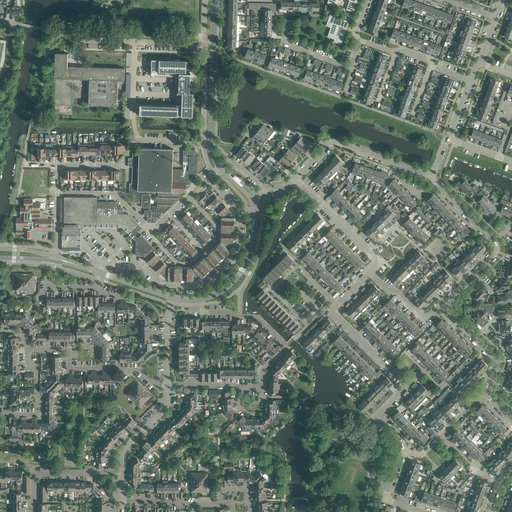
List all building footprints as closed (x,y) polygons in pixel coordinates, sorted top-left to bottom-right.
[(354,12),(358,0),(328,0),(327,3),(335,6),(336,0),(349,0),(346,10),(354,12)] [(388,3),(379,0),(377,6),(385,9),(388,3)] [(409,8),(412,0),(411,0),(404,0),(403,6),(409,8)] [(412,0),(409,8),(414,10),(417,2),(412,0)] [(6,6),(6,8),(6,12),(9,12),(9,15),(19,15),(19,7),(17,7),(17,1),(12,1),(12,6),(6,6)] [(420,12),(423,4),(417,2),(414,10),(420,12)] [(426,15),(429,6),(423,4),(420,12),(426,15)] [(383,15),(385,9),(377,6),(375,12),(383,15)] [(432,17),(435,9),(429,6),(426,15),(426,17),(431,19),(432,17)] [(435,9),(432,17),(438,19),(441,11),(435,9)] [(441,11),(438,19),(444,21),(447,13),(441,11)] [(383,15),(375,12),(373,18),(381,20),(383,15)] [(447,13),(444,21),(450,23),(453,15),(447,13)] [(337,17),(330,15),(326,26),(331,27),(328,37),(335,39),(334,42),(341,44),(349,21),(345,20),(345,19),(338,16),(337,17)] [(381,20),(373,18),(371,24),(379,26),(381,20)] [(466,24),(474,27),(476,21),(468,18),(466,24)] [(379,26),(371,24),(369,30),(372,31),(371,34),(378,36),(378,35),(377,32),(379,26)] [(463,30),(471,33),(474,27),(466,24),(463,30)] [(397,39),(400,31),(394,29),(391,37),(397,39)] [(469,39),(471,33),(463,30),(461,36),(469,39)] [(403,42),(406,34),(400,31),(397,39),(403,42)] [(406,34),(403,42),(409,44),(412,36),(406,34)] [(415,46),(418,38),(412,36),(409,44),(415,46)] [(469,39),(461,36),(459,42),(467,45),(469,39)] [(418,38),(415,46),(421,48),(424,40),(418,38)] [(424,39),(424,40),(421,48),(427,50),(430,42),(426,41),(426,40),(424,39)] [(433,52),(436,44),(430,42),(427,50),(433,52)] [(467,45),(459,42),(457,48),(465,51),(467,45)] [(436,44),(433,52),(439,55),(442,46),(436,44)] [(463,57),(465,51),(457,48),(455,54),(463,57)] [(251,59),(254,51),(248,49),(245,57),(251,59)] [(364,55),(370,57),(372,51),(366,49),(364,55)] [(257,61),(260,53),(254,51),(251,59),(257,61)] [(463,57),(455,54),(449,52),(448,55),(454,57),(453,60),(461,63),(463,57)] [(84,70),(68,69),(68,53),(56,53),(55,74),(55,78),(90,79),(89,105),(117,106),(118,80),(124,81),(125,68),(84,67),(84,70)] [(260,53),(257,61),(263,63),(266,55),(260,53)] [(380,54),(377,60),(385,63),(388,57),(380,54)] [(275,68),(278,60),(279,58),(276,57),(275,58),(272,57),(269,65),(275,68)] [(140,104),(140,114),(179,116),(179,115),(182,115),(181,116),(193,116),(194,93),(190,93),(191,77),(191,73),(189,73),(186,73),(186,72),(187,72),(187,60),(152,59),(151,74),(169,75),(169,74),(176,74),(175,92),(179,93),(178,106),(140,104)] [(281,70),(284,62),(278,60),(275,68),(281,70)] [(375,66),(383,69),(385,63),(377,60),(375,66)] [(284,62),(281,70),(287,72),(290,64),(284,62)] [(293,74),(296,66),(290,64),(287,72),(293,74)] [(296,66),(293,74),(299,76),(302,68),(296,66)] [(381,75),(383,69),(375,66),(373,72),(381,75)] [(414,67),(412,72),(420,75),(422,69),(414,67)] [(310,80),(313,72),(307,70),(304,78),(310,80)] [(410,79),(418,81),(420,75),(412,72),(408,71),(407,74),(411,75),(410,79)] [(316,82),(319,74),(313,72),(310,80),(316,82)] [(381,75),(373,72),(371,77),(379,80),(381,75)] [(322,85),(325,77),(319,74),(316,82),(322,85)] [(331,79),(332,77),(326,75),(325,77),(322,85),(328,87),(331,79)] [(356,79),(361,81),(367,83),(369,83),(377,86),(379,80),(371,77),(369,77),(368,80),(357,76),(356,79)] [(443,77),(441,83),(444,84),(452,87),(454,81),(443,77)] [(331,79),(328,87),(334,89),(337,81),(331,79)] [(416,87),(418,81),(410,79),(408,84),(416,87)] [(492,79),(490,84),(497,87),(499,81),(492,79)] [(343,83),(337,81),(334,89),(340,91),(343,83)] [(369,83),(367,83),(361,81),(360,83),(366,86),(365,89),(366,89),(374,92),(377,86),(369,83)] [(416,87),(408,84),(405,90),(413,93),(416,87)] [(442,90),(450,93),(452,87),(444,84),(442,90)] [(488,90),(495,93),(497,87),(490,84),(488,90)] [(372,98),(374,92),(366,89),(364,95),(372,98)] [(411,99),(413,93),(405,90),(403,96),(411,99)] [(447,99),(450,93),(442,90),(439,96),(447,99)] [(486,96),(493,98),(495,93),(488,90),(486,96)] [(372,98),(364,95),(362,101),(370,104),(372,98)] [(401,102),(409,105),(411,99),(403,96),(401,102)] [(447,99),(439,96),(437,102),(445,105),(447,99)] [(491,104),(493,98),(486,96),(484,101),(491,104)] [(70,113),(70,98),(64,97),(64,100),(55,99),(54,112),(70,113)] [(491,104),(484,101),(482,107),(489,109),(491,104)] [(407,111),(409,105),(401,102),(399,108),(407,111)] [(445,105),(437,102),(435,108),(443,111),(445,105)] [(487,115),(489,109),(482,107),(480,112),(487,115)] [(405,117),(407,111),(399,108),(398,110),(395,109),(393,115),(399,117),(400,115),(405,117)] [(433,114),(441,117),(443,111),(435,108),(433,114)] [(487,115),(480,112),(478,118),(485,121),(487,115)] [(439,123),(441,117),(433,114),(431,120),(439,123)] [(439,123),(431,120),(428,119),(425,127),(431,129),(432,127),(437,129),(439,123)] [(258,131),(266,138),(268,139),(275,130),(270,127),(269,129),(263,125),(258,131)] [(477,139),(479,132),(473,130),(471,137),(477,139)] [(266,138),(258,131),(253,137),(258,142),(256,144),(261,148),(263,144),(268,139),(266,138)] [(482,141),(485,134),(479,132),(477,139),(482,141)] [(488,143),(491,136),(485,134),(482,141),(488,143)] [(294,141),(304,149),(309,143),(300,135),(294,141)] [(493,145),(496,138),(491,136),(488,143),(493,145)] [(496,138),(493,145),(499,147),(502,140),(496,138)] [(117,143),(117,153),(123,153),(123,152),(126,152),(126,145),(125,145),(125,141),(122,141),(122,143),(117,143)] [(299,156),(304,149),(294,141),(293,143),(293,144),(292,144),(292,145),(293,145),(293,146),(291,149),(299,156)] [(40,156),(40,146),(40,143),(35,143),(35,146),(32,146),(32,152),(34,152),(34,156),(40,156)] [(243,160),(249,152),(251,150),(244,145),(236,154),(243,160)] [(154,203),(154,197),(151,197),(151,195),(155,195),(155,191),(158,191),(172,192),(173,169),(174,149),(139,148),(139,154),(133,154),(133,158),(129,158),(128,167),(133,167),(132,190),(130,190),(130,194),(134,194),(134,203),(142,203),(142,207),(151,208),(151,203),(154,203)] [(189,161),(189,169),(189,173),(194,174),(198,174),(198,156),(195,156),(196,150),(184,149),(183,161),(189,161)] [(288,150),(283,156),(291,163),(296,156),(288,150)] [(249,152),(243,160),(249,165),(256,157),(249,152)] [(333,160),(339,167),(341,168),(345,164),(336,155),(332,159),(333,161),(333,160)] [(291,163),(283,156),(279,161),(277,160),(274,163),(279,167),(280,165),(286,169),(291,163)] [(257,172),(264,164),(257,158),(251,166),(257,172)] [(337,169),(339,167),(333,160),(333,161),(329,164),(337,172),(339,171),(337,169)] [(266,161),(264,164),(257,172),(264,177),(268,172),(271,174),(275,168),(273,166),(266,161)] [(337,172),(329,164),(328,163),(327,165),(328,166),(326,168),(333,176),(337,172)] [(357,175),(361,165),(355,163),(352,173),(357,175)] [(363,175),(366,167),(361,165),(357,175),(362,177),(363,175)] [(368,177),(371,169),(366,167),(363,175),(368,177)] [(322,172),(328,178),(330,180),(333,176),(326,168),(323,170),(322,169),(320,171),(322,172)] [(191,177),(194,174),(189,173),(189,169),(173,169),(172,192),(158,191),(158,199),(157,200),(158,201),(158,206),(158,208),(167,208),(169,206),(172,206),(172,203),(176,199),(179,200),(179,196),(183,193),(187,193),(187,189),(190,186),(192,186),(192,183),(190,183),(191,177)] [(371,169),(368,177),(367,178),(372,180),(373,179),(376,170),(371,169)] [(64,180),(70,180),(70,170),(64,170),(64,173),(61,173),(61,182),(64,182),(64,180)] [(381,172),(376,170),(373,179),(378,180),(381,172)] [(381,172),(378,180),(377,182),(382,184),(382,185),(384,186),(385,184),(391,176),(386,174),(387,172),(381,170),(381,172)] [(114,171),(114,180),(123,180),(123,171),(119,171),(114,171)] [(318,176),(324,182),(328,178),(322,172),(318,176)] [(324,182),(318,176),(316,178),(314,177),(313,178),(315,181),(313,182),(320,189),(326,183),(324,182)] [(391,176),(385,184),(391,190),(398,183),(394,179),(391,176)] [(459,186),(463,190),(470,184),(465,180),(463,182),(461,179),(456,184),(459,187),(459,186)] [(394,194),(401,187),(398,183),(391,190),(389,192),(392,196),(394,194)] [(470,184),(463,190),(468,195),(472,191),(474,194),(479,189),(475,184),(472,187),(470,184)] [(403,185),(401,187),(394,194),(398,198),(405,191),(403,188),(404,187),(403,185)] [(333,199),(340,193),(341,192),(337,188),(329,195),(326,199),(328,200),(331,197),(333,199)] [(482,206),(488,200),(486,197),(489,194),(485,190),(480,195),(482,197),(478,202),(482,206)] [(402,201),(403,201),(409,194),(405,191),(398,198),(402,202),(402,201)] [(205,198),(210,204),(217,197),(213,192),(209,195),(207,193),(205,195),(204,194),(197,200),(200,203),(205,198)] [(334,207),(343,197),(340,193),(333,199),(336,201),(332,205),(334,207)] [(413,198),(409,194),(403,201),(407,204),(413,198)] [(431,205),(437,198),(433,194),(427,200),(431,205)] [(97,224),(97,202),(97,197),(64,197),(64,198),(60,198),(60,222),(62,224),(62,235),(79,235),(79,224),(97,224)] [(214,208),(222,201),(217,197),(214,200),(210,204),(208,205),(212,210),(214,208)] [(341,207),(347,201),(343,197),(334,207),(335,208),(339,205),(341,207)] [(413,198),(407,204),(411,208),(418,201),(414,197),(413,198)] [(41,211),(41,202),(33,202),(33,198),(25,198),(25,206),(21,206),(20,218),(17,218),(16,234),(24,234),(24,238),(36,238),(36,234),(48,234),(48,230),(52,230),(52,218),(48,218),(48,214),(44,214),(44,211),(41,211)] [(435,209),(442,202),(437,198),(431,205),(435,209)] [(488,200),(482,206),(486,210),(491,206),(493,208),(497,203),(494,199),(491,202),(488,200)] [(508,206),(510,202),(502,199),(499,206),(502,208),(500,213),(505,214),(508,206)] [(218,213),(226,206),(222,201),(214,208),(218,213)] [(341,214),(351,204),(347,201),(341,207),(343,209),(340,213),(341,214)] [(349,214),(355,208),(356,207),(354,205),(357,202),(355,201),(352,203),(351,204),(341,214),(343,216),(345,213),(346,212),(349,214)] [(438,214),(439,213),(446,206),(442,202),(435,209),(434,210),(438,214)] [(161,214),(167,208),(158,208),(158,206),(152,206),(152,209),(148,209),(148,210),(145,210),(145,217),(147,217),(147,220),(149,223),(155,223),(157,221),(157,217),(161,217),(161,214)] [(226,206),(218,213),(222,217),(232,218),(232,214),(230,211),(226,206)] [(389,206),(384,211),(391,219),(394,216),(397,220),(400,217),(389,206)] [(443,217),(450,210),(446,206),(439,213),(443,217)] [(352,218),(353,218),(359,212),(355,208),(349,214),(352,218)] [(124,210),(124,225),(131,232),(132,234),(134,235),(142,227),(129,214),(124,214),(124,210)] [(450,210),(443,217),(447,221),(454,214),(450,210)] [(185,224),(191,218),(190,216),(191,214),(189,211),(187,213),(187,214),(181,219),(185,224)] [(357,222),(364,215),(360,211),(359,212),(353,218),(349,222),(351,223),(354,220),(357,222)] [(389,221),(391,219),(384,211),(380,215),(391,226),(392,224),(389,221)] [(314,218),(320,224),(324,220),(318,214),(314,218)] [(451,225),(458,218),(454,214),(447,221),(451,225)] [(391,226),(380,215),(376,219),(384,226),(386,224),(389,227),(391,226)] [(169,267),(168,277),(168,280),(194,280),(194,279),(198,280),(201,276),(202,277),(230,251),(229,250),(232,247),(233,243),(234,243),(234,218),(232,218),(222,217),(221,242),(210,253),(209,254),(206,251),(205,251),(204,253),(204,254),(207,257),(205,258),(193,268),(169,267)] [(188,227),(195,221),(191,218),(185,224),(188,227)] [(310,222),(316,228),(320,224),(314,218),(310,222)] [(414,222),(410,218),(402,226),(404,227),(405,226),(407,228),(414,222)] [(455,229),(462,223),(458,218),(451,225),(455,229)] [(384,226),(376,219),(372,223),(380,230),(384,226)] [(188,227),(192,231),(200,224),(197,220),(195,221),(188,227)] [(313,232),(316,228),(310,222),(307,226),(313,232)] [(411,232),(418,225),(414,222),(407,228),(411,232)] [(368,226),(376,234),(378,231),(382,235),(383,233),(381,231),(380,230),(372,223),(368,226)] [(455,229),(459,233),(466,227),(462,223),(455,229)] [(200,224),(192,231),(196,235),(204,228),(200,224)] [(171,236),(177,230),(174,226),(172,227),(170,225),(164,231),(166,234),(167,232),(171,236)] [(422,229),(418,225),(411,232),(410,233),(411,235),(413,234),(415,236),(422,229)] [(313,232),(307,226),(303,230),(309,236),(313,232)] [(374,236),(376,234),(368,226),(363,232),(370,238),(371,237),(376,241),(377,240),(374,236)] [(470,231),(466,227),(459,233),(458,234),(464,241),(468,236),(466,234),(470,231)] [(206,233),(208,232),(204,228),(196,235),(199,239),(206,233)] [(329,239),(335,233),(331,229),(325,235),(329,239)] [(422,229),(415,236),(417,238),(416,239),(417,241),(425,233),(422,229)] [(175,240),(181,234),(177,230),(171,236),(175,240)] [(305,239),(309,236),(303,230),(299,234),(305,239)] [(210,237),(206,233),(199,239),(203,243),(202,244),(204,246),(210,241),(208,239),(210,237)] [(333,243),(338,237),(335,233),(329,239),(333,243)] [(425,233),(417,241),(419,243),(420,241),(423,244),(429,237),(425,233)] [(144,256),(152,249),(154,247),(142,234),(137,239),(139,240),(138,254),(139,254),(140,254),(144,254),(144,256)] [(178,244),(185,238),(181,234),(175,240),(178,244)] [(305,239),(299,234),(295,237),(301,243),(305,239)] [(301,243),(295,237),(291,241),(297,247),(301,243)] [(336,247),(342,241),(338,237),(333,243),(336,247)] [(185,238),(178,244),(177,245),(181,249),(188,242),(185,238)] [(79,241),(62,241),(62,250),(78,250),(79,241)] [(293,251),(297,247),(291,241),(287,245),(293,251)] [(336,247),(340,251),(346,245),(342,241),(336,247)] [(186,252),(192,246),(188,242),(181,249),(184,254),(186,252)] [(477,246),(483,252),(487,248),(481,242),(477,246)] [(344,255),(350,249),(346,245),(340,251),(344,255)] [(196,250),(192,246),(186,252),(189,256),(191,255),(193,257),(199,252),(196,249),(196,250)] [(479,256),(483,252),(477,246),(473,250),(479,256)] [(148,261),(156,254),(152,249),(144,256),(148,261)] [(348,258),(354,253),(350,249),(344,255),(348,258)] [(468,253),(475,260),(479,256),(473,250),(472,249),(468,253)] [(413,253),(421,262),(425,258),(418,251),(416,253),(415,252),(413,253)] [(306,262),(312,256),(308,252),(303,258),(306,262)] [(352,262),(358,256),(354,253),(348,258),(352,262)] [(417,265),(421,262),(413,253),(411,255),(413,256),(411,259),(417,265)] [(471,264),(475,260),(468,253),(464,257),(465,258),(471,264)] [(153,266),(160,259),(156,254),(148,261),(153,266)] [(264,288),(266,286),(269,283),(271,285),(295,261),(288,254),(264,278),(265,279),(258,286),(262,290),(257,295),(294,333),(302,325),(264,288)] [(310,265),(316,259),(312,256),(306,262),(310,265)] [(356,266),(361,260),(358,256),(352,262),(356,266)] [(461,262),(467,268),(469,266),(471,267),(472,266),(471,264),(465,258),(464,257),(460,261),(461,262)] [(157,270),(165,263),(160,259),(153,266),(157,270)] [(316,259),(310,265),(314,269),(320,263),(316,259)] [(417,265),(411,259),(408,261),(407,259),(405,261),(413,269),(417,265)] [(461,262),(460,261),(458,259),(454,263),(457,266),(463,273),(465,271),(465,272),(468,269),(467,268),(461,262)] [(361,260),(356,266),(359,270),(365,264),(361,260)] [(413,269),(405,261),(404,263),(405,264),(403,266),(410,273),(413,269)] [(165,263),(157,270),(161,275),(162,274),(165,277),(168,277),(169,267),(165,263)] [(320,263),(314,269),(318,273),(324,267),(320,263)] [(410,273),(403,266),(401,269),(399,267),(398,269),(406,277),(410,273)] [(463,273),(457,266),(453,270),(459,277),(463,273)] [(322,277),(328,271),(324,267),(318,273),(322,277)] [(511,268),(508,267),(507,270),(505,270),(504,272),(501,271),(498,277),(502,278),(507,278),(508,277),(511,278),(511,275),(511,268)] [(406,277),(398,269),(396,270),(397,272),(395,274),(402,281),(406,277)] [(330,273),(328,271),(322,277),(326,281),(331,275),(333,273),(331,271),(330,273)] [(445,271),(441,275),(448,281),(452,277),(445,271)] [(35,291),(35,274),(27,274),(27,282),(27,283),(23,283),(23,282),(23,274),(15,274),(15,291),(35,291)] [(402,281),(395,274),(393,276),(392,275),(390,277),(398,285),(402,281)] [(331,275),(326,281),(329,284),(335,279),(331,275)] [(449,282),(448,281),(441,275),(437,278),(444,285),(446,283),(448,284),(449,282)] [(434,282),(440,289),(442,290),(444,289),(442,287),(444,285),(437,278),(434,282)] [(335,279),(329,284),(333,288),(339,282),(335,279)] [(370,289),(377,295),(382,290),(379,287),(378,288),(371,281),(369,283),(372,286),(370,289)] [(339,282),(333,288),(337,292),(343,286),(339,282)] [(430,286),(436,293),(440,289),(434,282),(430,286)] [(508,292),(511,293),(511,292),(511,286),(509,286),(509,282),(500,282),(500,289),(508,289),(508,292)] [(433,297),(436,293),(430,286),(426,290),(433,297)] [(364,287),(363,289),(373,299),(377,295),(370,289),(368,291),(364,287)] [(478,301),(487,293),(481,288),(473,296),(478,301)] [(373,299),(363,289),(361,291),(365,294),(362,296),(369,303),(373,299)] [(433,297),(426,290),(422,294),(429,300),(433,297)] [(425,304),(429,300),(422,294),(420,292),(418,293),(420,295),(418,298),(425,304)] [(511,298),(511,293),(508,292),(506,292),(506,296),(498,296),(498,303),(507,303),(507,298),(511,298)] [(369,303),(362,296),(360,299),(357,295),(355,297),(365,307),(369,303)] [(387,311),(394,303),(392,301),(396,298),(394,296),(390,299),(383,307),(387,311)] [(355,304),(361,311),(365,307),(355,297),(353,298),(357,302),(355,304)] [(426,306),(425,304),(418,298),(414,302),(421,308),(423,306),(425,307),(426,306)] [(394,303),(387,311),(390,315),(392,314),(402,304),(400,302),(398,304),(397,306),(394,303)] [(349,303),(347,304),(358,314),(361,311),(355,304),(353,306),(349,303)] [(358,314),(347,304),(346,306),(349,309),(347,312),(354,318),(358,314)] [(392,314),(390,315),(394,319),(395,318),(402,311),(400,309),(403,305),(402,304),(392,314)] [(129,305),(129,313),(134,313),(138,316),(142,312),(137,306),(132,306),(132,305),(129,305)] [(25,310),(23,315),(20,323),(23,326),(30,319),(32,317),(25,310)] [(406,315),(409,311),(408,310),(404,313),(402,311),(395,318),(399,322),(406,315)] [(487,315),(483,310),(480,313),(479,313),(474,318),(481,325),(486,320),(484,317),(487,315)] [(506,320),(508,320),(511,320),(511,314),(507,314),(507,310),(498,310),(498,317),(506,317),(506,320)] [(406,315),(399,322),(398,323),(402,327),(403,325),(405,323),(410,319),(408,317),(409,315),(411,313),(409,311),(406,315)] [(148,325),(150,325),(150,316),(149,314),(147,316),(142,312),(138,316),(141,320),(141,325),(148,325)] [(10,324),(10,313),(2,313),(2,319),(5,319),(5,324),(7,324),(7,325),(9,325),(9,323),(10,323),(10,324)] [(407,329),(417,319),(415,317),(412,321),(410,319),(403,325),(407,329)] [(324,323),(330,329),(334,325),(328,318),(324,323)] [(30,319),(23,326),(26,329),(34,325),(33,324),(34,322),(30,319)] [(409,334),(417,326),(415,324),(417,323),(419,321),(417,319),(407,329),(405,331),(409,334)] [(439,330),(446,323),(447,322),(445,320),(444,322),(442,319),(435,326),(439,330)] [(511,320),(508,320),(506,320),(501,321),(501,324),(500,324),(500,332),(510,332),(510,324),(511,323),(511,320)] [(367,331),(373,325),(369,321),(359,331),(361,333),(364,329),(367,331)] [(448,325),(449,324),(447,322),(446,323),(439,330),(443,334),(450,327),(448,325)] [(320,327),(326,333),(330,329),(324,323),(320,327)] [(36,325),(34,325),(26,329),(26,333),(30,333),(30,339),(36,339),(36,333),(39,333),(39,328),(39,327),(38,326),(37,326),(36,325)] [(367,339),(377,329),(373,325),(367,331),(369,334),(365,337),(367,339)] [(417,326),(409,334),(413,338),(415,337),(416,338),(418,336),(417,335),(418,334),(420,335),(426,328),(423,325),(420,329),(417,326)] [(257,333),(256,332),(251,327),(247,327),(247,326),(243,326),(243,333),(249,333),(252,337),(257,333)] [(95,327),(93,327),(84,327),(84,338),(86,338),(86,336),(91,336),(95,327)] [(96,328),(95,327),(91,336),(94,340),(93,341),(94,342),(102,334),(96,328)] [(322,337),(326,333),(320,327),(316,331),(322,337)] [(450,327),(443,334),(447,338),(455,330),(453,328),(452,329),(450,327)] [(374,339),(381,332),(377,329),(367,339),(368,340),(371,338),(372,337),(374,339)] [(256,341),(264,332),(263,330),(260,333),(258,331),(256,332),(257,333),(252,337),(256,341)] [(451,342),(457,335),(455,333),(456,331),(455,330),(447,338),(451,342)] [(322,337),(316,331),(312,335),(318,341),(322,337)] [(71,332),(66,332),(66,346),(68,346),(68,342),(68,340),(71,340),(75,340),(75,332),(71,332)] [(260,345),(266,339),(264,337),(266,334),(264,332),(256,341),(260,345)] [(381,332),(374,339),(376,341),(373,345),(374,346),(385,336),(381,332)] [(314,345),(318,341),(312,335),(309,337),(306,333),(304,335),(307,339),(314,345)] [(110,342),(109,341),(102,334),(94,342),(96,343),(96,342),(100,346),(110,342)] [(6,343),(16,343),(16,342),(19,342),(19,340),(18,340),(18,338),(12,338),(12,335),(6,335),(6,343)] [(455,345),(461,339),(457,335),(451,342),(455,345)] [(337,346),(344,340),(340,336),(333,342),(337,346)] [(382,347),(388,340),(385,336),(374,346),(376,348),(380,344),(382,347)] [(180,349),(190,349),(190,343),(200,343),(200,338),(191,338),(191,339),(190,339),(190,338),(184,338),(184,342),(180,342),(180,349)] [(266,339),(260,345),(264,348),(272,340),(270,338),(268,341),(266,339)] [(458,350),(465,343),(466,342),(462,338),(461,339),(455,345),(454,346),(458,350)] [(314,345),(307,339),(303,343),(304,343),(301,345),(306,350),(308,348),(310,349),(314,345)] [(267,352),(273,346),(272,344),(274,342),(272,340),(264,348),(267,352)] [(341,350),(348,344),(344,340),(337,346),(341,350)] [(388,340),(382,347),(386,350),(392,344),(388,340)] [(414,352),(413,353),(415,355),(416,354),(423,347),(424,345),(419,340),(411,347),(413,348),(412,350),(414,352)] [(110,353),(110,343),(110,342),(100,346),(100,351),(99,351),(99,352),(110,353)] [(140,352),(144,356),(150,351),(150,346),(151,346),(151,343),(143,343),(143,348),(140,352)] [(467,345),(465,343),(458,350),(457,351),(460,355),(462,353),(470,345),(469,343),(467,345)] [(345,354),(352,348),(348,344),(341,350),(345,354)] [(389,354),(396,348),(392,344),(386,350),(385,352),(384,352),(382,354),(384,356),(387,352),(389,354)] [(470,345),(462,353),(466,357),(473,350),(471,348),(472,347),(470,345)] [(273,346),(267,352),(271,356),(275,353),(276,352),(280,348),(278,346),(275,348),(273,346)] [(420,357),(426,351),(423,347),(416,354),(420,357)] [(350,358),(356,352),(352,348),(345,354),(350,358)] [(400,352),(396,348),(389,354),(392,356),(388,360),(390,362),(400,352)] [(285,352),(293,361),(297,357),(291,351),(289,353),(287,350),(285,352)] [(423,361),(430,355),(426,351),(420,357),(423,361)] [(131,362),(135,362),(139,362),(144,356),(140,352),(136,355),(131,355),(131,362)] [(296,363),(293,361),(285,352),(283,354),(285,356),(283,358),(290,364),(292,367),(296,363)] [(356,352),(350,358),(354,362),(360,356),(356,352)] [(427,365),(434,358),(430,355),(423,361),(427,365)] [(358,366),(364,360),(360,356),(354,362),(358,366)] [(436,357),(434,358),(427,365),(431,369),(438,362),(439,360),(436,357)] [(290,364),(283,358),(282,360),(279,358),(277,360),(286,368),(290,364)] [(486,361),(483,358),(478,363),(486,371),(487,369),(486,368),(488,366),(485,362),(486,361)] [(286,368),(277,360),(275,362),(278,364),(276,366),(277,368),(282,372),(286,368)] [(356,368),(360,372),(368,364),(364,360),(358,366),(356,368)] [(435,373),(442,366),(438,362),(431,369),(435,373)] [(484,373),(486,371),(478,363),(474,367),(480,374),(483,371),(484,373)] [(364,376),(366,374),(372,368),(368,364),(360,372),(364,376)] [(18,365),(8,365),(8,370),(13,370),(13,373),(20,373),(20,368),(21,368),(21,366),(18,366),(18,365)] [(442,366),(435,373),(437,375),(436,376),(437,378),(439,377),(445,370),(442,366)] [(480,374),(474,367),(470,371),(478,379),(480,377),(478,376),(480,374)] [(271,381),(278,381),(278,376),(282,372),(277,368),(272,373),(272,377),(271,377),(271,381)] [(372,368),(366,374),(370,378),(376,372),(372,368)] [(464,373),(466,375),(473,381),(475,379),(476,380),(478,379),(470,371),(468,369),(464,373)] [(449,374),(445,370),(439,377),(443,381),(449,374)] [(94,383),(94,371),(92,371),(92,375),(89,375),(89,378),(85,378),(85,384),(89,384),(89,383),(94,383)] [(60,373),(53,373),(53,378),(49,382),(53,386),(60,380),(59,379),(59,376),(60,376),(60,373)] [(455,375),(453,373),(446,379),(448,381),(455,375)] [(469,385),(473,381),(466,375),(464,373),(461,377),(462,378),(469,385)] [(111,377),(111,383),(116,383),(119,387),(124,382),(122,379),(121,380),(118,377),(111,377)] [(383,382),(389,388),(393,384),(387,377),(383,382)] [(469,385),(462,378),(461,377),(457,381),(458,382),(465,389),(469,385)] [(66,387),(66,380),(63,380),(61,380),(60,380),(53,386),(58,390),(61,387),(64,387),(64,388),(67,388),(66,387)] [(53,386),(49,382),(45,385),(40,385),(40,392),(44,392),(46,391),(47,392),(53,386)] [(140,408),(152,396),(138,382),(126,394),(140,408)] [(379,386),(385,392),(389,388),(383,382),(379,386)] [(465,389),(458,382),(454,386),(461,393),(465,389)] [(20,388),(20,385),(12,385),(12,388),(10,388),(10,395),(20,396),(20,391),(20,388)] [(422,385),(418,389),(424,396),(429,391),(422,385)] [(47,399),(54,399),(54,394),(58,390),(53,386),(47,392),(48,393),(48,396),(47,396),(47,399)] [(282,386),(270,386),(270,391),(269,391),(269,395),(275,395),(275,392),(278,392),(278,389),(282,389),(282,386)] [(381,396),(385,392),(379,386),(375,390),(381,396)] [(26,390),(26,398),(27,398),(27,401),(29,401),(29,400),(31,400),(31,396),(34,396),(34,388),(26,388),(26,390)] [(422,401),(426,397),(424,396),(418,389),(414,393),(422,401)] [(371,394),(377,400),(381,396),(375,390),(371,394)] [(187,402),(197,402),(197,393),(191,393),(191,396),(185,396),(185,399),(185,401),(187,401),(187,402)] [(422,401),(414,393),(410,397),(418,405),(422,401)] [(452,399),(458,405),(462,401),(454,393),(450,397),(452,399)] [(373,404),(377,400),(371,394),(367,398),(373,404)] [(20,396),(10,395),(10,405),(18,405),(18,403),(20,403),(20,400),(20,396)] [(229,395),(222,395),(222,404),(232,404),(232,402),(235,402),(235,401),(234,401),(234,398),(229,398),(229,395)] [(418,405),(410,397),(406,401),(414,410),(418,405)] [(373,404),(367,398),(362,402),(369,408),(373,404)] [(454,409),(458,405),(452,399),(448,403),(454,409)] [(266,409),(276,409),(276,400),(270,400),(270,403),(265,403),(265,405),(264,405),(264,407),(266,407),(266,409)] [(369,408),(362,402),(358,406),(360,407),(358,410),(362,414),(364,412),(365,412),(369,408)] [(454,409),(448,403),(444,407),(450,413),(454,409)] [(478,417),(480,415),(487,409),(488,408),(486,405),(485,407),(482,404),(479,408),(477,407),(472,412),(478,417)] [(184,409),(191,416),(195,413),(197,410),(195,410),(187,406),(184,409)] [(450,413),(444,407),(440,411),(446,417),(450,413)] [(180,413),(187,420),(191,416),(184,409),(183,410),(181,408),(180,410),(181,410),(179,412),(180,413)] [(232,408),(225,411),(226,413),(225,414),(231,420),(235,416),(233,414),(236,411),(232,408)] [(397,421),(403,415),(397,408),(391,413),(394,416),(392,417),(397,421)] [(266,413),(279,418),(279,409),(276,409),(266,409),(266,413)] [(446,417),(440,411),(438,409),(434,413),(436,415),(442,421),(446,417)] [(484,419),(491,413),(487,409),(480,415),(484,419)] [(180,413),(176,417),(184,424),(187,420),(180,413)] [(263,416),(272,425),(279,418),(266,413),(263,416)] [(484,419),(488,423),(495,417),(496,415),(494,414),(493,415),(491,413),(484,419)] [(54,415),(47,416),(47,419),(48,419),(48,421),(47,422),(54,429),(58,424),(54,420),(54,415)] [(126,420),(131,425),(132,424),(134,426),(135,424),(134,424),(136,422),(129,415),(125,419),(126,420)] [(401,425),(407,419),(403,415),(397,421),(401,425)] [(442,421),(436,415),(432,419),(438,425),(442,421)] [(243,427),(246,419),(243,416),(240,418),(238,416),(234,421),(240,427),(241,425),(243,427)] [(265,432),(272,425),(263,416),(260,419),(265,432)] [(19,431),(19,423),(19,421),(16,421),(16,420),(13,420),(13,421),(12,421),(12,417),(8,417),(8,424),(13,424),(13,425),(13,426),(13,431),(14,431),(14,436),(9,436),(9,440),(19,440),(19,438),(19,431)] [(179,427),(178,427),(180,428),(184,424),(176,417),(173,421),(179,427)] [(492,427),(499,421),(495,417),(488,423),(492,427)] [(251,427),(251,419),(246,419),(243,427),(241,431),(250,432),(250,429),(251,429),(251,427)] [(256,427),(256,429),(256,432),(265,432),(260,419),(256,419),(256,427)] [(407,419),(401,425),(405,429),(411,423),(407,419)] [(438,425),(432,419),(428,423),(434,429),(438,425)] [(127,429),(130,432),(131,430),(134,428),(131,425),(126,420),(124,422),(122,423),(127,429)] [(179,427),(173,421),(172,422),(170,420),(169,421),(169,422),(168,423),(175,430),(178,427),(179,427)] [(119,421),(115,424),(116,425),(124,434),(126,432),(127,433),(128,431),(126,430),(127,429),(122,423),(119,421)] [(496,432),(503,425),(499,421),(492,427),(496,432)] [(40,423),(40,429),(40,431),(40,432),(43,432),(49,437),(55,430),(54,429),(48,423),(44,423),(44,422),(40,422),(40,423)] [(164,427),(171,434),(173,436),(177,432),(175,430),(168,423),(164,427)] [(411,423),(405,429),(409,433),(415,427),(411,423)] [(503,425),(496,432),(500,436),(507,429),(505,427),(506,426),(504,423),(503,425)] [(112,429),(119,436),(123,433),(124,434),(116,425),(112,429)] [(453,442),(463,432),(465,431),(460,426),(452,435),(455,437),(451,441),(453,442)] [(167,438),(171,434),(164,427),(160,431),(167,438)] [(409,433),(413,437),(419,431),(415,427),(409,433)] [(430,428),(428,430),(433,434),(434,437),(437,434),(435,432),(430,428)] [(115,440),(119,436),(112,429),(108,433),(115,440)] [(417,441),(423,435),(425,433),(421,429),(419,431),(413,437),(417,441)] [(167,438),(160,431),(156,435),(163,442),(167,438)] [(115,440),(108,433),(108,432),(104,436),(106,438),(113,445),(114,444),(115,444),(116,443),(115,441),(115,440)] [(460,443),(467,436),(463,432),(453,442),(455,444),(458,440),(460,443)] [(159,446),(163,442),(156,435),(152,439),(159,446)] [(427,439),(423,435),(417,441),(421,445),(427,439)] [(461,450),(471,440),(467,436),(460,443),(463,445),(459,449),(461,450)] [(113,445),(106,438),(102,442),(109,449),(110,448),(112,450),(113,449),(113,448),(114,446),(113,445)] [(159,446),(152,439),(151,440),(150,440),(149,441),(150,443),(155,449),(155,450),(159,446)] [(468,451),(475,444),(471,440),(461,450),(463,452),(466,448),(468,451)] [(151,453),(151,452),(153,451),(155,449),(150,443),(147,441),(145,443),(143,445),(146,447),(147,448),(151,453)] [(106,452),(109,449),(102,442),(98,446),(100,447),(98,449),(106,452)] [(469,458),(479,448),(475,444),(468,451),(471,453),(467,457),(469,458)] [(510,457),(511,454),(511,450),(507,446),(503,450),(510,457)] [(146,447),(145,448),(143,447),(142,448),(142,449),(141,450),(142,452),(142,451),(148,457),(149,458),(149,459),(150,459),(154,455),(151,452),(151,453),(147,448),(146,447)] [(106,452),(98,449),(96,448),(96,456),(106,456),(106,452)] [(479,448),(469,458),(471,460),(474,457),(477,459),(484,452),(479,448)] [(149,458),(148,457),(142,451),(142,452),(141,452),(139,450),(138,452),(139,452),(137,454),(145,463),(149,459),(149,458)] [(499,454),(506,461),(507,462),(509,460),(508,459),(510,457),(503,450),(499,454)] [(502,465),(506,461),(499,454),(495,458),(502,465)] [(502,465),(495,458),(491,462),(499,470),(501,468),(500,467),(502,465)] [(140,468),(143,465),(137,459),(132,464),(132,469),(131,469),(131,472),(138,472),(140,472),(141,472),(141,469),(140,468)] [(451,464),(458,470),(462,466),(455,460),(451,464)] [(410,466),(419,470),(421,464),(412,461),(410,466)] [(499,470),(491,462),(487,466),(494,473),(496,470),(498,472),(499,470)] [(234,472),(234,469),(234,464),(224,464),(224,468),(229,468),(229,473),(228,473),(228,477),(228,479),(228,480),(223,480),(223,486),(227,486),(227,483),(228,482),(228,483),(231,483),(234,483),(234,472)] [(447,468),(454,475),(458,470),(451,464),(447,468)] [(410,466),(408,472),(417,475),(419,470),(410,466)] [(258,470),(259,471),(255,474),(250,474),(249,481),(253,481),(256,481),(257,481),(265,473),(266,472),(264,470),(261,467),(258,470)] [(443,472),(450,479),(454,475),(447,468),(443,472)] [(406,477),(415,480),(417,481),(419,476),(417,475),(408,472),(406,477)] [(451,480),(450,479),(443,472),(439,476),(444,481),(442,482),(445,486),(446,486),(451,480)] [(191,492),(208,492),(208,473),(191,473),(191,492)] [(270,478),(265,473),(257,481),(257,482),(257,485),(257,488),(264,488),(264,483),(265,481),(266,482),(267,482),(270,479),(270,478)] [(413,486),(415,480),(406,477),(404,482),(413,486)] [(139,478),(130,478),(130,483),(132,483),(132,487),(138,487),(138,480),(139,480),(139,478)] [(477,484),(486,488),(487,484),(489,485),(489,483),(488,482),(479,479),(477,484)] [(413,486),(404,482),(402,488),(411,491),(413,486)] [(86,483),(86,490),(91,490),(95,494),(99,489),(94,484),(89,484),(89,483),(86,483)] [(484,493),(486,488),(477,484),(475,490),(484,493)] [(411,491),(402,488),(400,493),(409,497),(411,491)] [(105,503),(105,499),(105,495),(99,489),(95,494),(98,498),(98,503),(105,503)] [(484,493),(475,490),(473,495),(482,498),(484,493)] [(426,504),(427,502),(430,493),(424,491),(421,500),(424,502),(424,503),(426,504)] [(432,504),(435,495),(430,493),(427,502),(432,504)] [(435,495),(432,504),(437,506),(441,497),(435,495)] [(480,504),(482,498),(473,495),(471,501),(480,504)] [(441,496),(441,497),(437,506),(437,508),(439,509),(440,507),(443,508),(446,499),(446,498),(441,496)] [(448,510),(451,501),(446,499),(443,508),(448,510)] [(451,501),(448,510),(453,511),(457,503),(451,501)] [(469,506),(478,509),(479,506),(481,507),(482,504),(480,504),(471,501),(469,506)]
